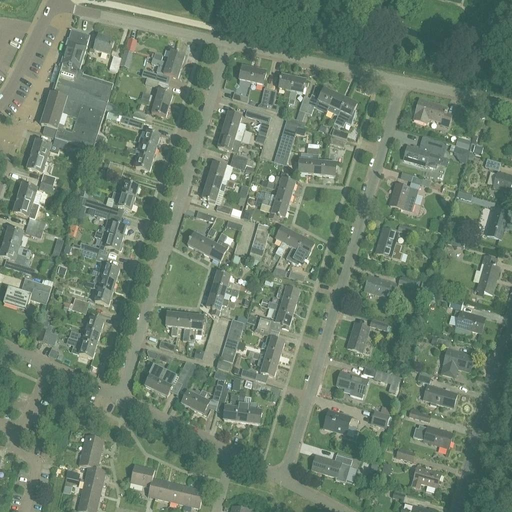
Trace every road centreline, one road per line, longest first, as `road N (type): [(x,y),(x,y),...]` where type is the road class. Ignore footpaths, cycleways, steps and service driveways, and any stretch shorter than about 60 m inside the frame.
road 1 (residential): [(283,482),(402,79)]
road 2 (residential): [(119,399),(229,43)]
road 3 (track): [(100,0),(292,43),(307,40),(333,0)]
road 4 (residential): [(454,511),(511,309)]
road 5 (residential): [(229,43),(51,4)]
road 6 (residential): [(402,79),(229,43)]
road 7 (residential): [(24,511),(37,461),(17,446),(18,430),(49,367)]
road 8 (residential): [(230,454),(119,399)]
